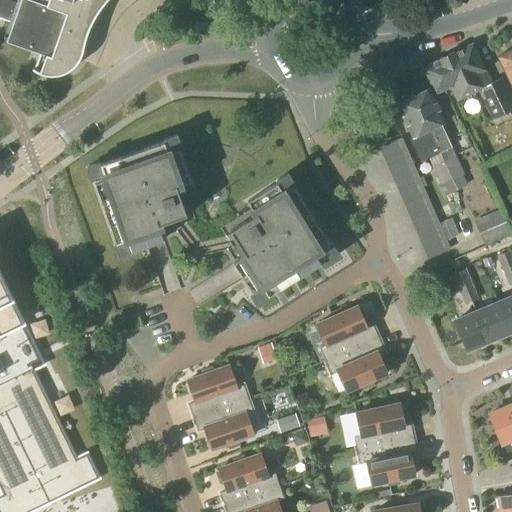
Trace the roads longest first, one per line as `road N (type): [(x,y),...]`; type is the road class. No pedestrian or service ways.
road 1 (residential): [(379,257),(277,325),(147,375),(193,511)]
road 2 (tertiary): [(0,181),(153,67),(265,48)]
road 3 (residential): [(379,257),(370,206),(328,153),(310,87)]
road 4 (tertiary): [(356,37),(413,34),(511,7)]
road 5 (residential): [(442,390),(379,257)]
road 6 (residential): [(464,511),(442,390)]
